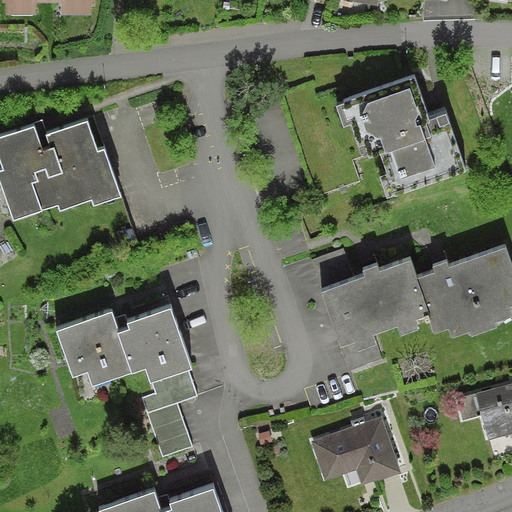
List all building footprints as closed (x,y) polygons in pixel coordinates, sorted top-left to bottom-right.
[(392,192),(392,193),(463,168),(443,110),(426,116),(412,74),(341,99),(331,73),(280,91),(316,195),(357,181),(350,160),(378,150),(385,171),(377,173),(384,195),(392,192)] [(0,165),(0,166),(0,186),(7,207),(34,197),(38,208),(55,202),(54,198),(68,193),(71,203),(81,199),(89,196),(87,192),(114,183),(91,115),(35,134),(31,122),(0,133),(0,165)] [(118,193),(114,183),(87,192),(89,196),(81,199),(100,253),(135,241),(118,193)] [(506,304),(511,301),(511,271),(502,244),(446,264),(441,251),(441,252),(443,259),(430,263),(432,269),(414,275),(407,256),(376,267),(371,255),(373,262),(360,267),(362,272),(351,276),(341,248),(309,259),(348,370),(379,359),(370,331),(421,313),(423,318),(427,317),(431,330),(447,325),(446,323),(462,317),(466,328),(467,328),(468,333),(469,332),(466,324),(490,316),(493,324),(494,324),(492,319),(493,319),(489,308),(506,302),(506,304)] [(109,308),(53,327),(70,374),(102,363),(107,377),(142,364),(152,393),(139,398),(160,457),(190,446),(175,402),(195,395),(184,365),(189,364),(168,303),(124,318),(126,324),(116,328),(109,308)] [(511,388),(509,390),(508,385),(456,399),(456,400),(475,395),(486,436),(511,428),(511,388)] [(378,418),(311,441),(323,478),(367,462),(372,477),(396,469),(378,418)] [(220,511),(210,483),(167,498),(169,504),(159,508),(152,487),(96,507),(97,511),(220,511)]
